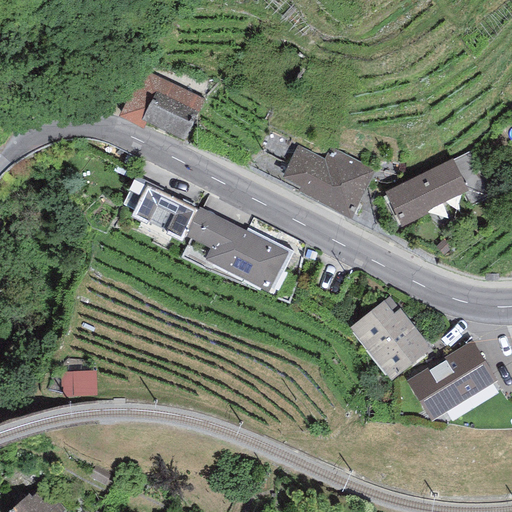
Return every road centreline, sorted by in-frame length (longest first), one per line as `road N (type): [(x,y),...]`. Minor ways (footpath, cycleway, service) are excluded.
road 1 (secondary): [(184,164),(419,285),(468,303),(511,307)]
road 2 (secondary): [(184,164),(127,134),(80,123),(43,131),(0,164)]
